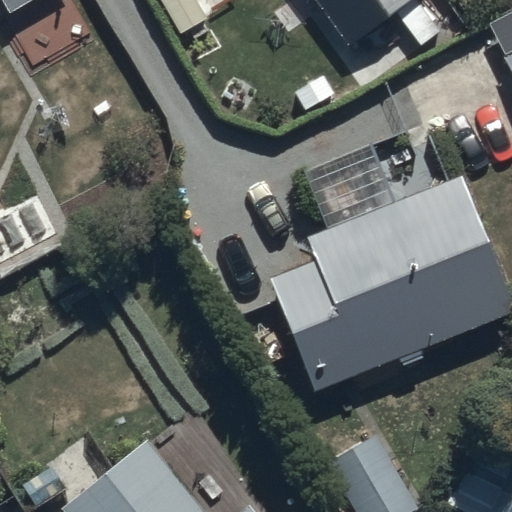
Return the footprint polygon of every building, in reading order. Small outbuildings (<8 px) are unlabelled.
[(315,0),(345,43),(357,35),(374,58),(436,15),(425,0),(315,0)] [(511,298),(463,169),(307,228),(317,254),(272,271),(314,384),(511,309),(511,298)] [(404,511),(420,503),(374,428),(326,458),(359,511),(404,511)] [(212,511),(144,430),(60,500),(69,511),(263,511),(249,496),(229,511),(212,511)] [(511,511),(511,453),(511,456),(475,437),(441,501),(463,511),(511,511)]
